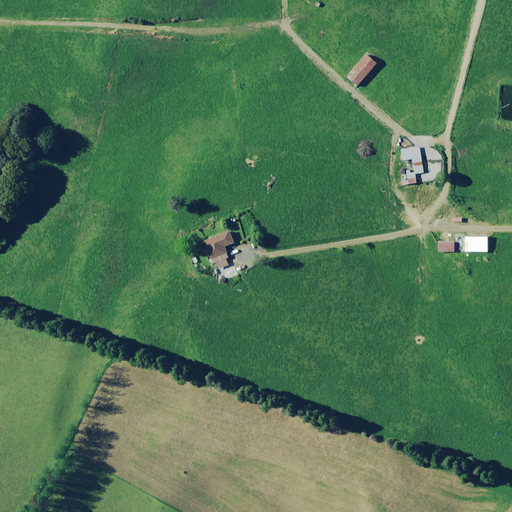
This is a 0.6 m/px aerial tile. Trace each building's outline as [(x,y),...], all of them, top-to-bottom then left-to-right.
[(378,63),(367,55),(348,77),(359,86),(378,63)] [(425,172),(419,146),(400,150),(403,161),(413,159),(416,174),(425,172)] [(416,183),(414,172),(401,175),(403,185),(416,183)] [(235,243),(231,232),(205,241),(213,263),(216,262),(219,269),(229,265),(226,259),(230,258),(226,247),(235,243)] [(463,252),(464,237),(457,236),(456,252),(463,252)] [(488,252),(488,237),(466,236),(465,252),(488,252)] [(454,252),(455,242),(438,242),(438,251),(454,252)] [(238,275),(235,267),(223,272),(226,279),(238,275)]
